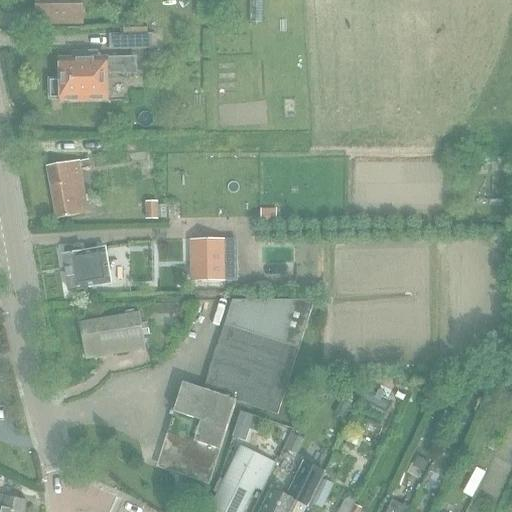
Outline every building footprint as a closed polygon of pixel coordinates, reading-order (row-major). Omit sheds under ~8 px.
[(57,24),(83,23),(82,0),(37,0),(38,18),(57,18),(57,24)] [(153,49),(152,36),(152,35),(111,37),(111,51),(153,49)] [(109,103),(108,80),(108,75),(135,75),(135,60),(106,61),(106,59),(96,60),(96,54),(76,54),(76,60),(61,60),(61,81),(51,82),(51,100),(62,100),(62,104),(109,103)] [(47,170),(51,185),(57,219),(89,214),(83,180),(80,164),(47,170)] [(157,202),(145,203),(146,219),(157,219),(157,202)] [(276,209),(261,209),(262,221),(276,220),(276,209)] [(224,239),(193,240),(194,280),(224,280),(224,239)] [(66,255),(63,256),(69,291),(97,286),(105,285),(111,284),(108,261),(101,262),(99,250),(84,252),(83,243),(65,246),(66,255)] [(158,463),(211,481),(236,402),(278,415),(315,301),(233,300),(225,324),(204,390),(184,383),(158,463)] [(86,360),(146,349),(139,313),(80,323),(86,360)] [(368,390),(363,399),(385,410),(390,401),(368,390)] [(343,403),(337,416),(346,421),(352,407),(343,403)] [(254,416),(241,412),(233,437),(246,441),(254,416)] [(291,433),(284,448),(290,451),(297,436),(291,433)] [(235,463),(214,506),(225,511),(244,511),(256,488),(263,491),(277,463),(243,448),(235,463)] [(273,490),(262,511),(303,511),(318,484),(324,471),(302,461),(285,496),(273,490)] [(322,511),(336,486),(323,479),(308,509),(313,511),(322,511)] [(348,482),(340,509),(349,511),(351,511),(360,485),(348,482)] [(0,511),(24,511),(26,501),(0,495),(0,511)] [(408,511),(410,509),(393,501),(387,511),(408,511)]
